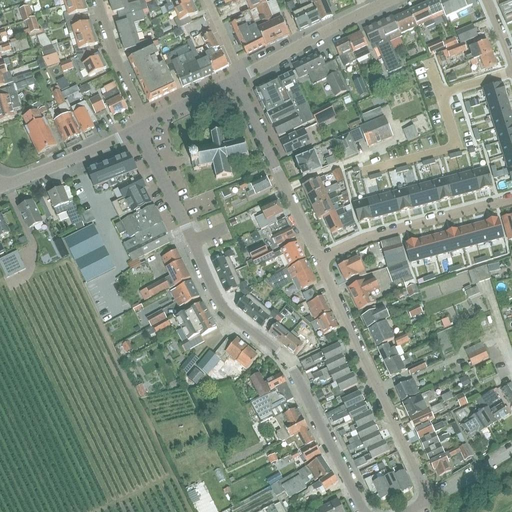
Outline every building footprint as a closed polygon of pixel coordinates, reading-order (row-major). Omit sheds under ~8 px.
[(88,11),(84,0),(66,6),(68,12),(64,15),(66,24),(79,20),(77,14),(88,11)] [(129,5),(127,0),(110,0),(109,1),(113,14),(117,13),(119,18),(143,11),(140,1),(129,5)] [(173,5),(175,11),(193,3),(191,0),(165,0),(168,6),(173,5)] [(267,4),(265,0),(250,0),(252,3),(247,5),(250,11),(256,9),(256,8),(267,4)] [(332,17),(325,0),(305,0),(308,4),(312,2),(321,22),(332,17)] [(449,25),(437,0),(435,0),(426,4),(433,21),(441,17),(445,27),(449,25)] [(462,0),(437,0),(449,25),(447,19),(467,10),(466,9),(472,7),(469,0),(468,0),(463,2),(462,0)] [(511,0),(500,6),(508,25),(511,22),(511,0)] [(310,27),(303,11),(297,14),(292,2),(287,5),(299,32),(310,27)] [(308,4),(306,4),(308,9),(303,11),(310,27),(321,22),(312,2),(308,4)] [(198,14),(193,3),(175,11),(178,17),(174,20),(178,29),(190,24),(188,18),(198,14)] [(274,22),(267,4),(256,8),(256,9),(250,11),(255,23),(261,20),(264,27),(274,22)] [(433,21),(426,4),(410,12),(417,28),(424,25),(426,29),(435,25),(433,21)] [(20,10),(24,22),(35,18),(32,19),(29,7),(20,10)] [(240,8),(227,14),(229,19),(242,13),(240,8)] [(121,38),(137,33),(142,32),(139,22),(146,20),(144,14),(143,11),(119,18),(121,24),(117,25),(121,38)] [(417,28),(410,12),(394,19),(398,30),(390,34),(393,42),(402,38),(401,35),(417,28)] [(39,31),(35,18),(24,22),(24,23),(27,22),(31,34),(39,31)] [(265,47),(258,30),(257,30),(256,27),(248,31),(243,19),(231,24),(236,36),(247,57),(265,47)] [(282,19),(258,30),(265,47),(280,41),(290,37),(282,19)] [(390,43),(393,42),(390,34),(398,30),(394,19),(393,19),(365,32),(374,51),(377,49),(387,71),(400,65),(390,43)] [(81,26),(79,20),(66,24),(69,33),(74,33),(76,39),(95,34),(91,23),(81,26)] [(461,44),(477,37),(473,26),(456,33),(461,44)] [(229,67),(210,30),(200,35),(209,53),(205,55),(213,75),(215,74),(229,67)] [(140,43),(137,33),(121,38),(125,52),(129,50),(131,59),(132,60),(155,49),(154,49),(153,43),(151,39),(140,43)] [(98,45),(95,34),(76,39),(78,46),(74,48),(77,58),(89,54),(88,48),(98,45)] [(367,48),(361,34),(347,40),(353,53),(356,61),(370,55),(367,48)] [(45,35),(38,37),(41,48),(51,45),(45,35)] [(455,38),(444,42),(447,49),(457,44),(455,38)] [(346,39),(334,45),(339,58),(344,67),(350,64),(356,61),(353,53),(347,40),(346,39)] [(430,54),(445,47),(441,40),(427,46),(430,54)] [(191,41),(187,43),(192,52),(192,54),(196,52),(191,41)] [(492,54),(487,42),(469,49),(471,56),(466,58),(468,63),(471,62),(492,54)] [(447,50),(450,58),(466,51),(464,44),(447,50)] [(9,45),(0,47),(0,60),(1,60),(0,56),(0,54),(11,51),(9,45)] [(155,48),(154,49),(155,49),(132,60),(131,59),(129,61),(149,103),(177,90),(165,65),(160,67),(156,58),(159,56),(155,48)] [(42,53),(45,63),(58,59),(55,49),(42,53)] [(204,79),(196,62),(193,54),(178,60),(176,55),(165,59),(170,70),(175,68),(183,88),(204,79)] [(325,66),(319,54),(294,66),(300,79),(308,75),(313,86),(327,79),(336,97),(347,92),(332,62),(325,66)] [(497,66),(492,54),(471,62),(473,67),(478,65),(481,72),(497,66)] [(213,75),(205,55),(202,56),(203,59),(200,60),(196,62),(204,79),(213,75)] [(106,69),(101,57),(91,62),(88,56),(76,60),(81,71),(85,70),(89,77),(106,69)] [(5,67),(10,65),(8,59),(1,61),(1,63),(0,63),(0,75),(5,74),(7,73),(5,67)] [(42,60),(38,62),(41,70),(47,68),(42,60)] [(70,61),(60,65),(63,72),(73,68),(70,61)] [(5,74),(0,75),(0,87),(8,85),(9,87),(16,84),(16,85),(33,79),(31,73),(12,79),(10,72),(7,73),(5,74)] [(309,109),(299,86),(292,73),(279,79),(284,90),(290,103),(296,115),(309,109)] [(59,84),(65,81),(62,74),(56,77),(59,84)] [(379,76),(375,78),(380,89),(384,87),(379,76)] [(363,77),(354,81),(360,97),(369,93),(363,77)] [(111,78),(102,82),(105,88),(113,85),(111,78)] [(284,90),(279,79),(255,90),(261,101),(284,90)] [(26,82),(16,85),(17,91),(27,88),(26,82)] [(504,82),(485,88),(489,102),(509,96),(504,82)] [(428,85),(429,92),(437,91),(436,84),(428,85)] [(0,120),(0,121),(15,117),(13,110),(20,108),(14,87),(0,90),(0,120)] [(107,104),(106,104),(112,117),(127,110),(117,89),(103,97),(107,104)] [(290,103),(284,90),(261,101),(267,113),(290,103)] [(59,107),(66,104),(60,91),(53,94),(59,107)] [(89,101),(96,115),(106,109),(99,96),(89,101)] [(511,108),(509,96),(489,102),(492,115),(511,109),(511,108)] [(85,103),(72,109),(77,121),(83,134),(94,128),(92,124),(97,122),(85,103)] [(296,115),(290,103),(267,113),(273,126),(296,115)] [(330,104),(311,113),(315,121),(316,123),(335,114),(330,104)] [(52,109),(49,111),(54,122),(57,121),(52,109)] [(315,121),(311,113),(309,109),(296,115),(273,126),(278,137),(302,127),(315,121)] [(511,109),(492,115),(496,128),(511,123),(511,109)] [(362,117),(366,126),(383,119),(379,110),(362,117)] [(29,135),(39,155),(57,146),(47,126),(48,126),(44,120),(43,121),(38,111),(23,118),(28,128),(26,129),(29,135)] [(57,121),(54,122),(64,143),(80,135),(73,120),(70,114),(57,121)] [(357,116),(347,121),(350,126),(359,122),(357,116)] [(355,144),(366,139),(369,147),(391,137),(383,119),(366,126),(361,128),(361,129),(351,134),(355,144)] [(511,123),(496,128),(500,142),(511,138),(511,123)] [(414,126),(403,131),(408,142),(419,138),(414,126)] [(294,138),(282,144),(288,156),(311,146),(304,130),(292,135),(294,138)] [(245,143),(245,142),(244,141),(244,143),(239,144),(238,142),(237,143),(237,144),(232,145),(231,144),(230,144),(230,145),(225,146),(222,133),(223,132),(222,131),(221,132),(212,133),(211,132),(210,134),(211,135),(213,147),(211,147),(211,145),(209,146),(210,147),(204,148),(204,147),(202,147),(202,149),(197,150),(197,148),(190,149),(191,156),(190,157),(191,164),(192,164),(194,171),(201,170),(200,167),(206,166),(206,168),(208,167),(207,166),(213,165),(214,170),(213,171),(213,172),(215,172),(216,179),(215,180),(217,181),(218,179),(231,177),(232,178),(233,176),(231,175),(230,169),(232,169),(232,167),(230,168),(229,161),(234,159),(234,161),(235,160),(235,159),(241,158),(242,159),(243,159),(242,158),(247,156),(248,157),(249,156),(248,155),(245,143)] [(349,136),(336,141),(343,158),(356,154),(349,136)] [(511,138),(500,142),(504,155),(511,152),(511,138)] [(297,161),(301,171),(300,172),(303,178),(321,170),(312,149),(301,154),(303,159),(297,161)] [(338,155),(326,160),(328,167),(341,162),(338,155)] [(488,158),(481,160),(480,155),(475,156),(478,167),(489,165),(488,158)] [(152,202),(129,156),(88,173),(94,189),(108,183),(109,189),(116,186),(123,199),(112,205),(119,219),(152,202)] [(472,163),(464,165),(465,171),(474,169),(472,163)] [(488,168),(474,172),(479,192),(493,188),(488,168)] [(341,169),(333,173),(338,184),(344,181),(341,169)] [(358,197),(357,190),(360,190),(357,172),(347,174),(351,199),(358,197)] [(474,172),(461,175),(466,195),(479,192),(474,172)] [(461,175),(447,179),(453,199),(466,195),(461,175)] [(266,177),(248,186),(248,187),(250,192),(247,194),(249,198),(256,195),(271,188),(266,177)] [(324,190),(321,184),(326,181),(324,177),(302,187),(308,198),(324,190)] [(447,179),(434,183),(439,203),(453,199),(447,179)] [(434,183),(421,186),(426,206),(439,203),(434,183)] [(329,202),(326,195),(328,194),(329,195),(340,190),(337,184),(324,190),(308,198),(313,209),(329,202)] [(421,186),(407,190),(413,210),(426,206),(421,186)] [(68,201),(63,190),(49,195),(55,210),(57,217),(67,213),(68,216),(69,216),(73,227),(83,223),(73,199),(68,201)] [(229,190),(222,193),(224,198),(231,195),(229,190)] [(407,190),(394,194),(400,214),(413,210),(407,190)] [(394,194),(381,197),(386,217),(400,214),(394,194)] [(381,197),(367,201),(373,221),(386,217),(381,197)] [(318,221),(324,218),(324,217),(334,213),(331,207),(339,203),(337,198),(329,202),(313,209),(318,221)] [(257,219),(263,230),(271,226),(268,220),(282,214),(276,201),(260,209),(264,216),(257,219)] [(367,201),(354,205),(359,225),(373,221),(367,201)] [(32,202),(19,208),(29,229),(43,223),(32,202)] [(170,243),(165,235),(168,234),(167,232),(163,223),(154,206),(122,222),(130,238),(135,236),(136,240),(124,246),(132,262),(170,243)] [(343,209),(334,213),(324,217),(324,218),(332,235),(356,224),(354,220),(352,211),(345,215),(343,209)] [(91,212),(83,215),(87,224),(95,221),(91,212)] [(289,212),(285,214),(288,222),(293,219),(289,212)] [(511,214),(511,215),(509,216),(507,215),(505,216),(503,217),(502,218),(508,241),(511,240),(511,214)] [(0,255),(1,255),(0,254),(0,237),(10,233),(2,216),(1,217),(0,215),(0,255)] [(499,219),(485,222),(490,242),(504,239),(499,218),(499,219)] [(294,238),(285,219),(275,224),(277,227),(270,230),(277,246),(294,238)] [(485,222),(472,226),(477,246),(490,242),(485,222)] [(121,223),(115,225),(120,235),(126,233),(121,223)] [(472,226),(458,229),(464,249),(477,246),(472,226)] [(93,227),(65,241),(86,284),(115,269),(93,227)] [(458,229),(445,233),(450,253),(464,249),(458,229)] [(445,233),(432,237),(437,257),(450,253),(445,233)] [(432,237),(418,240),(424,260),(437,257),(432,237)] [(405,244),(410,264),(424,260),(418,240),(405,244)] [(281,255),(283,254),(289,266),(297,263),(305,259),(297,243),(281,250),(276,255),(274,256),(271,251),(268,253),(252,260),(255,266),(272,258),(273,261),(282,256),(281,255)] [(252,260),(268,253),(264,245),(248,252),(252,260)] [(402,245),(383,250),(385,260),(388,269),(407,262),(404,254),(402,245)] [(170,276),(147,289),(152,298),(170,288),(170,289),(190,279),(191,279),(177,250),(176,251),(173,252),(162,258),(167,269),(170,276)] [(231,273),(236,271),(230,258),(234,256),(232,251),(225,254),(226,257),(213,262),(220,278),(231,273)] [(17,253),(0,261),(0,263),(7,279),(26,270),(17,253)] [(357,258),(339,267),(346,281),(358,275),(359,277),(366,275),(361,264),(360,265),(357,258)] [(131,269),(141,264),(138,259),(132,262),(128,264),(131,269)] [(317,283),(312,274),(306,261),(298,265),(297,263),(289,266),(286,268),(287,269),(264,281),(275,291),(293,283),(292,280),(297,278),(303,290),(317,283)] [(406,262),(387,269),(391,282),(402,278),(411,275),(406,262)] [(487,266),(475,270),(479,283),(491,279),(487,266)] [(475,270),(469,272),(473,285),(479,283),(475,270)] [(231,273),(220,278),(226,294),(240,288),(242,293),(247,289),(247,288),(245,283),(241,284),(236,271),(231,273)] [(406,290),(415,286),(411,275),(402,278),(406,290)] [(380,294),(381,293),(375,280),(364,282),(349,288),(360,311),(376,304),(373,297),(380,294)] [(192,281),(177,289),(182,300),(177,302),(180,308),(200,297),(192,281)] [(415,286),(406,290),(408,296),(409,298),(420,294),(416,286),(415,286)] [(249,318),(261,304),(250,295),(252,292),(247,288),(247,289),(242,293),(246,296),(236,307),(237,307),(249,318)] [(480,294),(477,288),(466,292),(469,299),(480,294)] [(406,290),(398,294),(400,299),(408,296),(406,290)] [(323,297),(307,304),(315,320),(330,312),(323,297)] [(183,327),(208,313),(203,303),(188,312),(187,311),(175,318),(182,329),(184,328),(183,327)] [(261,305),(250,318),(263,329),(272,318),(275,321),(280,315),(274,310),(272,314),(261,305)] [(423,313),(419,305),(408,311),(412,318),(423,313)] [(370,314),(363,317),(368,328),(389,318),(384,307),(377,310),(375,306),(368,310),(370,314)] [(162,311),(147,319),(151,327),(166,318),(162,311)] [(202,337),(217,329),(208,313),(183,327),(184,328),(182,329),(188,341),(181,345),(185,353),(204,342),(202,337)] [(446,313),(439,315),(441,322),(448,321),(446,313)] [(331,314),(317,321),(313,322),(311,324),(315,332),(321,329),(324,335),(338,329),(331,314)] [(280,315),(275,321),(278,322),(268,333),(282,344),(290,335),(279,326),(285,319),(280,315)] [(489,317),(485,319),(494,341),(498,339),(489,317)] [(170,325),(167,319),(153,327),(156,333),(170,325)] [(386,322),(369,330),(377,348),(394,339),(386,322)] [(301,345),(296,341),(299,337),(293,332),(290,335),(282,344),(296,356),(305,345),(307,347),(315,338),(311,330),(306,337),(306,338),(301,345)] [(331,334),(325,337),(328,344),(335,342),(331,334)] [(406,335),(394,340),(397,347),(409,342),(406,335)] [(228,339),(214,355),(221,360),(240,376),(246,369),(247,370),(258,357),(237,340),(234,344),(228,339)] [(134,350),(129,342),(123,345),(127,353),(134,350)] [(488,357),(482,343),(465,350),(472,365),(488,357)] [(344,354),(339,344),(311,357),(314,362),(325,357),(327,362),(325,363),(342,356),(342,355),(344,354)] [(399,357),(394,346),(389,348),(388,345),(378,350),(384,364),(399,357)] [(210,351),(197,367),(208,376),(212,371),(214,369),(221,360),(214,355),(210,351)] [(193,355),(181,370),(186,374),(198,360),(193,355)] [(324,376),(347,365),(342,356),(325,363),(328,368),(312,375),(315,380),(324,376)] [(405,371),(399,357),(384,364),(391,378),(405,371)] [(424,362),(408,370),(411,376),(426,368),(424,362)] [(351,375),(347,365),(324,376),(326,381),(332,378),(334,383),(336,382),(337,382),(353,375),(353,374),(351,375)] [(205,377),(195,369),(188,378),(197,386),(205,377)] [(276,389),(286,384),(281,374),(266,382),(267,383),(264,384),(259,374),(250,379),(260,399),(277,390),(276,389)] [(358,384),(353,375),(337,382),(339,387),(333,390),(337,399),(345,395),(343,391),(358,384)] [(402,402),(419,394),(413,380),(395,388),(402,402)] [(143,384),(136,387),(142,398),(148,395),(143,384)] [(269,411),(294,399),(286,384),(276,389),(277,390),(260,399),(251,403),(261,424),(272,418),(269,411)] [(509,403),(511,401),(511,392),(508,386),(501,391),(509,403)] [(493,391),(482,399),(486,406),(497,422),(509,414),(503,404),(495,409),(492,405),(499,400),(493,391)] [(403,405),(410,419),(431,409),(428,404),(435,401),(431,392),(424,395),(403,405)] [(450,392),(441,397),(444,403),(453,399),(450,392)] [(345,406),(326,415),(328,420),(331,419),(364,403),(359,393),(342,401),(345,406)] [(460,408),(468,404),(463,394),(456,398),(460,408)] [(497,422),(481,399),(477,401),(484,412),(479,415),(487,429),(497,422)] [(364,403),(331,419),(334,423),(334,424),(343,419),(350,416),(352,421),(354,420),(368,413),(364,403)] [(441,404),(431,409),(410,419),(415,430),(430,423),(435,421),(432,416),(444,410),(441,404)] [(460,411),(454,414),(457,420),(461,426),(470,440),(479,435),(488,429),(487,429),(479,415),(476,411),(472,414),(467,407),(463,410),(463,409),(460,411)] [(308,429),(298,409),(287,415),(286,413),(275,419),(281,430),(277,433),(277,434),(277,436),(279,441),(281,441),(282,442),(308,429)] [(375,421),(371,412),(354,420),(356,424),(350,427),(353,432),(357,430),(357,431),(373,423),(373,422),(375,421)] [(356,443),(378,433),(373,423),(357,431),(359,435),(353,438),(356,443)] [(432,428),(430,423),(415,430),(420,441),(435,434),(435,433),(445,428),(443,423),(432,428)] [(315,443),(308,429),(282,442),(285,441),(288,446),(295,443),(299,451),(314,443),(315,443)] [(440,444),(450,439),(454,437),(451,432),(437,439),(435,434),(420,441),(425,451),(440,444)] [(378,433),(356,443),(358,448),(364,445),(366,450),(367,449),(368,450),(383,443),(383,442),(378,433)] [(370,455),(354,462),(357,469),(368,464),(367,462),(377,458),(384,455),(389,452),(384,442),(383,442),(383,443),(368,450),(370,455)] [(321,455),(314,443),(299,451),(291,456),(294,460),(303,455),(307,462),(320,455),(321,455)] [(445,455),(440,444),(425,451),(430,461),(445,455)] [(459,449),(459,448),(445,455),(430,461),(434,470),(436,469),(439,477),(452,471),(448,463),(449,463),(446,457),(449,456),(450,457),(461,452),(465,461),(473,456),(467,444),(459,449)] [(274,455),(267,458),(270,464),(277,461),(274,455)] [(295,473),(279,482),(285,492),(289,500),(307,488),(303,482),(311,477),(315,482),(322,478),(322,479),(331,474),(321,458),(295,474),(295,473)] [(393,462),(389,464),(391,470),(393,475),(394,474),(401,491),(402,493),(412,488),(405,472),(399,474),(396,468),(393,462)] [(382,464),(378,466),(381,473),(386,471),(382,464)] [(386,471),(381,473),(391,496),(401,491),(394,474),(393,475),(388,477),(386,471)] [(381,473),(365,480),(371,494),(377,492),(381,500),(391,496),(381,473)] [(323,480),(307,490),(310,494),(322,487),(325,492),(337,484),(331,474),(322,479),(323,480)] [(279,482),(271,487),(276,497),(285,492),(279,482)] [(320,510),(321,511),(343,511),(338,501),(320,510)]
